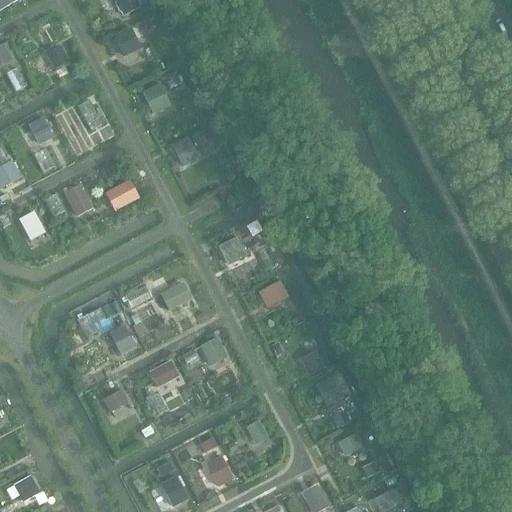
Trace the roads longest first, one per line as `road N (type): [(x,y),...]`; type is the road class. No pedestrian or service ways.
road 1 (unknown): [(340,0),(511,331)]
road 2 (unclassified): [(424,0),(511,166)]
